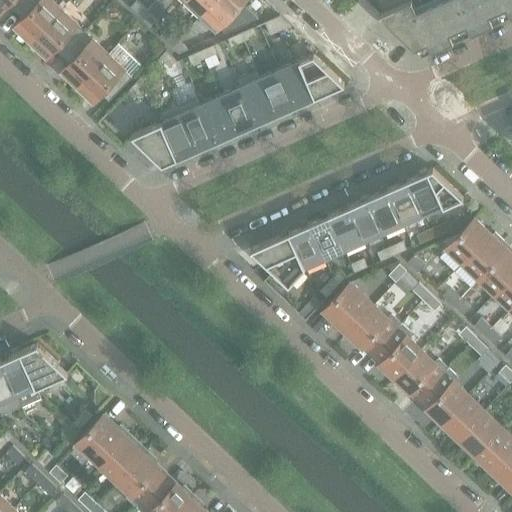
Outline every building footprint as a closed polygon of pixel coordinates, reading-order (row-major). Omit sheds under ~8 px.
[(15,10),(24,0),(0,0),(0,8),(1,9),(7,3),(15,10)] [(30,41),(61,8),(52,0),(24,0),(15,10),(22,17),(16,23),(22,29),(19,31),(30,41)] [(147,9),(137,0),(136,0),(130,6),(140,16),(147,9)] [(199,17),(215,0),(185,0),(183,2),(199,17)] [(243,3),(246,0),(215,0),(199,17),(215,33),(220,28),(224,32),(257,17),(243,3)] [(511,0),(378,0),(383,9),(379,10),(391,21),(400,30),(420,49),(426,46),(425,46),(430,44),(433,43),(432,43),(437,40),(438,41),(465,29),(465,28),(470,26),(470,27),(472,26),(472,25),(477,23),(504,11),(509,8),(509,9),(511,8),(511,7),(511,0)] [(62,55),(84,31),(61,8),(30,41),(40,51),(42,49),(48,54),(54,48),(62,55)] [(157,18),(147,9),(140,16),(150,25),(157,18)] [(291,25),(280,14),(273,17),(279,30),(291,25)] [(279,30),(273,17),(264,21),(270,34),(279,30)] [(253,26),(240,32),(244,41),(257,35),(253,26)] [(177,37),(167,28),(160,35),(170,44),(177,37)] [(77,86),(108,53),(84,31),(62,55),(69,62),(63,68),(69,74),(66,76),(77,86)] [(244,41),(240,32),(227,38),(231,46),(244,41)] [(188,48),(178,39),(177,37),(170,44),(179,52),(188,48)] [(217,52),(214,44),(201,49),(204,58),(217,52)] [(204,58),(201,49),(188,55),(192,64),(204,58)] [(170,67),(176,60),(166,50),(157,59),(165,75),(171,68),(170,67)] [(109,100),(132,76),(108,53),(77,86),(87,96),(89,93),(95,99),(101,92),(109,100)] [(344,82),(314,53),(299,59),(315,92),(322,89),(323,91),(344,82)] [(315,92),(299,59),(280,68),(295,101),(303,98),(304,100),(316,95),(315,92)] [(296,103),(295,101),(280,68),(260,76),(275,110),(283,107),(284,109),(296,103)] [(275,110),(260,76),(257,69),(237,78),(240,85),(256,119),(263,115),(264,118),(276,112),(275,110)] [(156,80),(146,71),(137,80),(148,90),(156,80)] [(148,90),(137,80),(129,89),(139,99),(148,90)] [(256,119),(240,85),(220,94),(236,127),(243,124),(244,126),(257,121),(256,119)] [(237,130),(236,127),(220,94),(201,103),(216,136),(224,133),(225,135),(237,130)] [(216,136),(201,103),(197,95),(178,104),(197,147),(196,145),(204,142),(205,144),(217,138),(216,136)] [(197,147),(178,104),(158,113),(161,120),(177,154),(184,150),(185,153),(197,147)] [(177,154),(161,120),(139,130),(137,128),(132,133),(162,163),(178,156),(177,154)] [(463,196),(433,166),(426,169),(427,171),(420,175),(419,173),(407,178),(423,214),(463,196)] [(423,214),(407,178),(408,180),(400,183),(399,181),(388,186),(404,222),(423,214)] [(404,222),(388,186),(387,187),(388,189),(380,192),(379,190),(368,195),(384,231),(404,222)] [(384,231),(368,195),(367,196),(368,198),(361,201),(360,199),(348,204),(364,240),(384,231)] [(364,240),(348,204),(347,204),(348,206),(341,210),(340,208),(328,213),(344,249),(364,240)] [(344,249),(328,213),(329,215),(321,218),(320,216),(309,221),(325,257),(344,249)] [(463,261),(490,232),(475,217),(447,246),(463,261)] [(437,235),(453,228),(450,219),(433,226),(437,235)] [(325,257),(309,221),(308,222),(309,224),(301,227),(300,225),(289,230),(305,266),(325,257)] [(420,242),(437,235),(433,226),(416,234),(420,242)] [(305,266),(289,230),(288,231),(289,233),(282,236),(281,234),(251,247),(289,283),(305,266)] [(478,276),(506,247),(501,243),(504,240),(495,232),(493,234),(490,232),(463,261),(478,276)] [(407,248),(403,240),(390,246),(394,254),(407,248)] [(381,260),(394,254),(390,246),(377,251),(381,260)] [(494,291),(511,272),(511,252),(506,247),(478,276),(494,291)] [(425,263),(415,254),(408,261),(418,271),(425,263)] [(368,266),(364,257),(351,263),(355,272),(368,266)] [(396,281),(407,269),(399,262),(388,274),(396,281)] [(336,286),(346,276),(339,269),(329,280),(336,286)] [(510,306),(511,303),(511,272),(494,291),(510,306)] [(326,296),(336,286),(329,280),(319,290),(326,296)] [(345,334),(374,304),(350,281),(324,308),(339,322),(336,325),(345,334)] [(430,292),(419,281),(412,288),(423,299),(430,292)] [(453,304),(460,296),(450,287),(443,294),(453,304)] [(441,302),(430,292),(423,299),(434,310),(441,302)] [(305,318),(321,302),(314,295),(298,312),(305,318)] [(463,314),(470,306),(460,296),(453,304),(463,314)] [(372,353),(402,321),(401,321),(401,322),(391,313),(388,317),(374,304),(345,334),(354,342),(357,340),(364,347),(365,347),(372,353)] [(491,326),(481,316),(474,324),(484,334),(491,326)] [(392,379),(421,348),(407,335),(411,331),(402,322),(402,321),(372,353),(380,361),(380,362),(385,367),(383,370),(392,379)] [(477,336),(466,325),(459,333),(470,344),(477,336)] [(494,344),(502,336),(491,326),(484,334),(494,344)] [(481,354),(488,347),(477,336),(470,344),(481,354)] [(68,371),(58,361),(37,342),(21,349),(37,385),(68,371)] [(419,398),(449,366),(448,366),(438,357),(435,361),(421,348),(392,379),(401,387),(404,384),(409,390),(410,389),(419,398)] [(42,397),(37,385),(21,349),(9,354),(10,357),(2,360),(22,406),(42,397)] [(2,360),(2,358),(0,358),(0,408),(3,415),(22,406),(2,360)] [(511,379),(511,369),(506,363),(499,371),(510,382),(511,379)] [(439,423),(468,393),(454,380),(458,376),(448,367),(449,366),(419,398),(427,406),(432,412),(430,415),(439,423)] [(456,439),(484,409),(468,393),(439,423),(448,432),(451,429),(457,436),(455,438),(456,439)] [(79,428),(93,414),(86,407),(72,422),(79,428)] [(475,452),(501,424),(484,409),(456,439),(464,448),(467,445),(475,452)] [(101,463),(130,433),(121,424),(118,427),(103,413),(73,445),(73,446),(75,445),(83,453),(87,449),(101,463)] [(70,439),(79,428),(72,422),(63,432),(70,439)] [(489,471),(511,445),(511,435),(501,424),(475,452),(482,459),(479,462),(489,471)] [(118,479),(146,449),(146,448),(143,451),(136,444),(139,442),(130,433),(101,463),(118,479)] [(25,456),(13,444),(6,452),(18,464),(25,456)] [(511,487),(511,445),(489,471),(497,479),(500,476),(511,487)] [(44,465),(54,455),(47,449),(37,459),(44,465)] [(128,495),(137,504),(167,474),(158,466),(153,460),(155,457),(146,449),(118,479),(132,491),(128,495)] [(45,475),(32,463),(25,470),(38,482),(45,475)] [(68,474),(56,463),(49,470),(61,481),(68,474)] [(153,511),(175,511),(193,493),(184,485),(181,487),(176,482),(175,482),(167,474),(137,504),(136,506),(137,506),(138,505),(145,511),(149,511),(151,510),(153,511)] [(57,487),(45,475),(38,482),(50,494),(57,487)] [(96,501),(85,490),(78,498),(89,508),(96,501)] [(76,504),(63,493),(56,500),(69,511),(76,504)] [(206,511),(205,510),(200,505),(202,502),(193,493),(175,511),(206,511)] [(0,511),(8,511),(14,507),(0,494),(0,511)] [(107,511),(108,511),(96,501),(89,508),(93,511),(107,511)]
